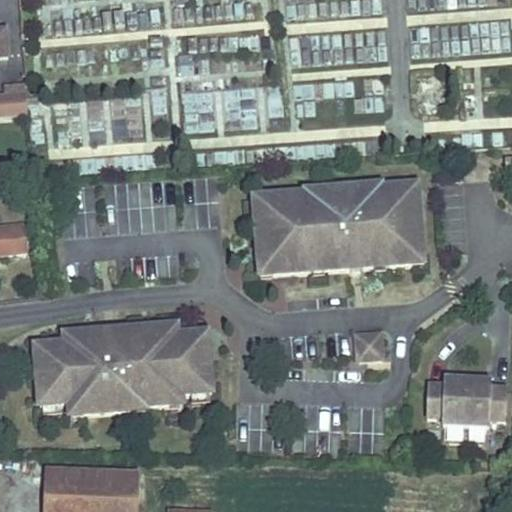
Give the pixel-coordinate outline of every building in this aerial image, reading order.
[(0,63),(11,63),(8,33),(0,33),(0,63)] [(29,100),(0,102),(0,121),(25,120),(31,119),(29,100)] [(382,191),(372,192),(373,194),(373,202),(383,201),(383,196),(382,191)] [(421,193),(410,194),(411,203),(421,202),(421,193)] [(426,261),(421,202),(411,203),(410,194),(383,196),(383,201),(373,202),(373,194),(320,198),(321,205),(311,206),(311,201),(268,204),(269,215),(258,215),(262,272),(273,271),(274,281),(316,278),(316,273),(326,272),(326,277),(378,273),(378,268),(388,268),(388,273),(416,271),(415,262),(426,261)] [(320,196),(310,197),(311,201),(311,206),(321,205),(320,198),(320,196)] [(268,204),(257,205),(258,215),(269,215),(268,204)] [(0,260),(28,257),(24,230),(0,233),(0,260)] [(426,261),(415,262),(416,271),(427,270),(426,261)] [(388,268),(378,268),(378,273),(379,278),(389,278),(388,273),(388,268)] [(273,271),(262,272),(263,282),(274,281),(273,271)] [(326,272),(316,273),(316,278),(317,283),(326,282),(326,277),(326,272)] [(179,329),(169,330),(169,335),(169,340),(180,339),(179,329)] [(143,333),(132,333),(132,338),(133,344),(143,343),(143,338),(143,333)] [(187,402),(216,399),(211,341),(182,343),(181,339),(180,339),(169,340),(169,335),(143,338),(143,343),(133,344),(132,338),(80,343),(81,348),(70,349),(68,349),(69,353),(39,356),(44,414),(75,412),(75,416),(76,416),(87,415),(88,423),(140,418),(139,410),(149,409),(149,414),(176,412),(175,407),(186,406),(187,406),(187,402)] [(80,338),(69,339),(70,349),(81,348),(80,343),(80,338)] [(384,340),(359,341),(360,367),(385,365),(384,340)] [(452,393),(436,393),(434,425),(450,426),(450,433),(497,435),(497,428),(511,428),(511,396),(498,396),(499,390),(452,388),(452,393)] [(187,415),(186,406),(175,407),(176,412),(176,416),(187,415)] [(149,409),(139,410),(140,418),(140,420),(150,419),(149,414),(149,409)] [(87,415),(76,416),(77,425),(88,424),(88,423),(87,415)] [(79,511),(80,480),(49,479),(47,511),(79,511)] [(137,511),(138,482),(80,480),(79,511),(137,511)]
